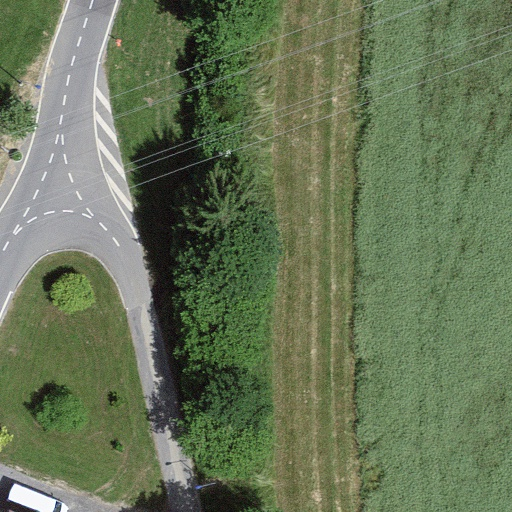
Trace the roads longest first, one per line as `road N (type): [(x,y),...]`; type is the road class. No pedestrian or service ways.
road 1 (residential): [(39,177),(104,226),(136,278),(187,511)]
road 2 (tertiary): [(92,0),(39,177)]
